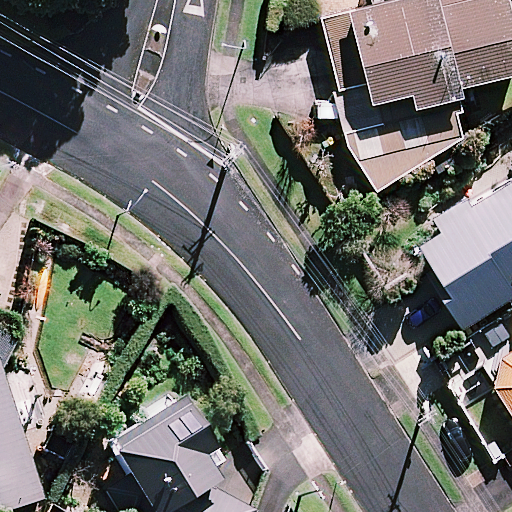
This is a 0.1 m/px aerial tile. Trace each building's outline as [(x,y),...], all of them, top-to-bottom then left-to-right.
[(511,73),(511,17),(508,0),(394,0),(322,17),(353,151),(377,190),(459,140),(467,84),(511,73)] [(511,182),(470,208),(462,200),(414,250),(462,328),(511,296),(511,182)] [(0,370),(15,343),(0,334),(0,511),(6,511),(39,501),(0,375),(0,370)] [(511,351),(484,369),(511,413),(511,351)] [(105,452),(121,477),(99,492),(112,511),(248,511),(208,493),(220,467),(179,403),(105,452)]
